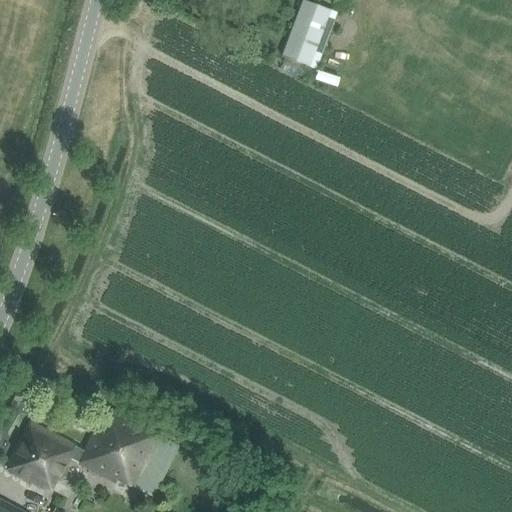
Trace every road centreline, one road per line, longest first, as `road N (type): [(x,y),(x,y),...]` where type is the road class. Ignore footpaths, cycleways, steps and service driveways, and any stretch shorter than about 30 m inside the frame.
road 1 (track): [(406,511),(146,367),(77,359),(67,343),(140,146),(131,87),(139,27),(93,19)]
road 2 (tertiary): [(0,325),(97,0)]
